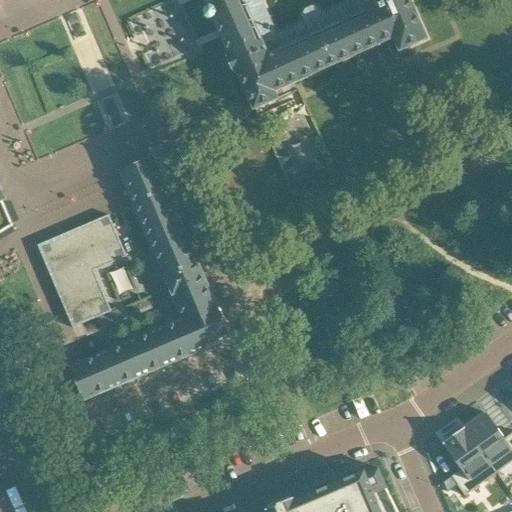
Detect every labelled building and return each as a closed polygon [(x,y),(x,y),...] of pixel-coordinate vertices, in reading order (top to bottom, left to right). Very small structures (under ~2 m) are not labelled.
[(203,0),(207,8),(205,8),(203,13),(205,18),(210,20),(212,19),(229,55),(225,57),(233,73),(236,72),(253,111),(279,99),(278,99),(293,92),(290,86),(379,46),(382,53),(389,49),(392,56),(400,52),(428,39),(410,0),(203,0)] [(181,319),(69,367),(83,401),(231,338),(153,156),(119,171),(181,319)] [(511,166),(440,201),(446,214),(511,181),(511,166)] [(0,233),(11,227),(13,226),(2,201),(5,200),(0,187),(0,233)] [(51,278),(56,289),(73,328),(94,319),(111,312),(94,271),(127,257),(109,216),(109,215),(37,245),(51,278)] [(485,413),(464,428),(496,473),(511,462),(511,433),(504,439),(485,413)] [(446,440),(442,444),(461,470),(451,477),(457,485),(465,496),(496,473),(464,428),(460,430),(457,426),(443,436),(446,440)] [(266,511),(381,511),(373,494),(386,488),(378,468),(365,474),(364,471),(295,501),(294,498),(290,499),(289,498),(268,507),(269,508),(265,510),(266,511)] [(451,477),(444,483),(447,492),(457,485),(451,477)]
